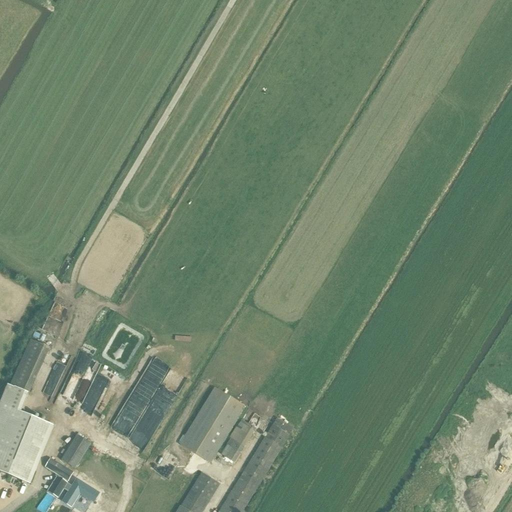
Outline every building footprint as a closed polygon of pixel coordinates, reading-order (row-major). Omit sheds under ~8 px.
[(47,347),(29,339),(10,386),(8,385),(0,405),(0,472),(29,484),(53,425),(20,412),(27,393),(28,393),(47,347)] [(244,407),(214,389),(179,445),(210,464),(244,407)] [(241,511),(289,435),(293,428),(277,418),(219,511),(241,511)] [(222,455),(233,463),(239,453),(240,454),(254,431),(240,423),(226,445),(227,446),(222,455)] [(63,450),(60,454),(63,456),(61,460),(74,468),(86,450),(90,443),(77,435),(66,452),(63,450)] [(44,467),(68,481),(73,473),(50,458),(44,467)] [(427,461),(420,472),(430,478),(434,472),(430,470),(433,465),(427,461)] [(181,507),(180,506),(176,511),(201,511),(219,484),(202,473),(181,507)] [(56,477),(47,492),(57,499),(64,488),(66,484),(67,483),(56,477)] [(69,492),(62,502),(70,507),(79,493),(93,502),(98,494),(76,480),(71,487),(66,484),(64,488),(69,492)] [(449,511),(455,503),(441,494),(433,507),(429,511),(449,511)]
